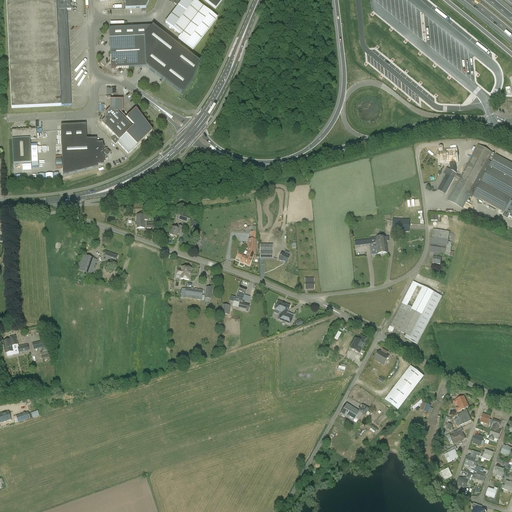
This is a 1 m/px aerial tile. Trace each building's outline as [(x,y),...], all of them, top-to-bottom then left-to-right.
[(6,0),(11,109),(71,106),(67,10),(71,10),(70,0),(6,0)] [(99,0),(100,1),(109,1),(125,0),(125,9),(146,8),(149,0),(99,0)] [(178,6),(165,23),(181,35),(178,39),(193,50),(217,18),(212,14),(193,0),(176,0),(174,3),(178,6)] [(203,0),(215,9),(222,0),(203,0)] [(109,28),(111,69),(124,68),(135,68),(146,67),(163,80),(182,95),(192,82),(199,63),(153,27),(109,28)] [(105,119),(105,126),(119,141),(117,143),(128,155),(153,132),(136,109),(126,119),(120,112),(120,111),(121,110),(122,111),(122,102),(121,102),(120,101),(120,100),(113,100),(112,100),(112,101),(111,102),(110,102),(110,110),(111,110),(112,111),(112,112),(105,119)] [(86,125),(60,126),(61,131),(63,176),(98,167),(98,165),(103,164),(103,162),(105,162),(105,159),(108,159),(107,157),(110,154),(107,151),(107,149),(105,149),(104,146),(102,146),(102,144),(97,144),(96,139),(86,140),(86,125)] [(36,129),(11,130),(12,140),(13,164),(31,163),(30,139),(37,139),(37,133),(36,129)] [(447,202),(462,211),(471,193),(474,195),(474,196),(507,214),(505,216),(511,219),(511,163),(511,162),(511,161),(508,160),(508,161),(496,155),(491,163),(488,162),(493,153),(478,145),(461,176),(457,174),(455,161),(457,161),(455,151),(443,152),(443,146),(438,147),(440,163),(450,162),(451,170),(446,168),(427,204),(437,209),(455,177),(459,179),(447,202)] [(416,208),(415,200),(407,201),(408,209),(416,208)] [(136,215),(137,229),(144,228),(144,221),(148,220),(148,215),(143,215),(143,213),(140,213),(140,215),(136,215)] [(189,217),(179,213),(177,219),(187,223),(189,217)] [(393,221),(392,231),(409,232),(410,222),(393,221)] [(169,235),(177,238),(178,235),(179,235),(182,227),(178,226),(177,229),(172,228),(169,235)] [(377,255),(387,253),(386,242),(389,242),(389,237),(385,238),(385,237),(373,239),(374,247),(376,247),(377,255)] [(260,259),(273,259),(273,245),(262,245),(262,239),(259,239),(259,245),(260,245),(260,259)] [(252,259),(254,253),(255,240),(248,240),(248,251),(246,256),(239,253),(237,257),(242,259),(240,262),(249,266),(252,259)] [(446,246),(431,244),(430,253),(430,256),(434,257),(434,258),(433,264),(440,265),(441,259),(437,258),(438,254),(442,255),(445,255),(446,246)] [(286,264),(289,257),(288,257),(289,253),(285,251),(284,255),(282,254),(278,260),(283,263),(284,262),(286,264)] [(106,252),(103,261),(114,265),(117,256),(106,252)] [(82,255),(77,270),(91,275),(96,260),(82,255)] [(180,279),(189,281),(191,269),(182,267),(181,270),(177,270),(176,275),(181,276),(180,279)] [(304,280),(304,291),(313,291),(313,280),(304,280)] [(441,297),(414,283),(412,285),(411,285),(400,306),(388,330),(392,332),(394,329),(406,335),(405,339),(417,345),(441,297)] [(245,294),(245,295),(247,290),(240,287),(236,298),(235,298),(233,302),(239,303),(238,308),(248,311),(250,305),(241,303),(245,294)] [(206,288),(204,299),(205,299),(205,303),(210,304),(210,300),(211,300),(213,288),(206,288)] [(186,289),(184,298),(201,301),(202,292),(186,289)] [(278,320),(290,325),(293,317),(286,314),(289,307),(278,302),(276,306),(275,305),(274,309),(275,309),(275,310),(281,313),(278,320)] [(223,305),(222,314),(229,315),(231,306),(223,305)] [(12,346),(17,345),(15,336),(10,337),(10,340),(2,342),(5,353),(13,352),(12,346)] [(359,341),(356,340),(350,349),(358,354),(364,344),(363,344),(365,340),(361,338),(359,341)] [(42,342),(32,344),(33,350),(44,348),(42,342)] [(19,354),(29,351),(28,345),(17,347),(19,354)] [(388,357),(379,352),(375,360),(384,365),(388,357)] [(411,367),(385,401),(398,411),(424,377),(411,367)] [(468,408),(463,397),(452,402),(453,406),(457,405),(458,408),(455,409),(457,413),(468,408)] [(420,400),(412,407),(414,408),(422,402),(420,400)] [(351,408),(346,405),(341,415),(353,422),(357,414),(350,409),(351,408)] [(369,409),(362,405),(358,412),(365,416),(369,409)] [(0,423),(11,420),(8,411),(0,414),(0,423)] [(28,412),(16,417),(18,423),(39,416),(38,411),(29,414),(28,412)] [(454,421),(457,428),(471,421),(467,411),(457,415),(459,419),(454,421)] [(490,417),(482,415),(480,422),(484,423),(485,422),(488,424),(489,421),(490,417)] [(375,433),(378,429),(373,425),(370,430),(375,433)] [(493,429),(489,439),(493,441),(494,438),(498,439),(501,432),(498,431),(499,426),(494,425),(493,429)] [(461,432),(455,435),(451,437),(454,444),(465,439),(461,432)] [(483,439),(475,436),(472,443),(477,445),(477,444),(481,445),(483,439)] [(511,452),(511,448),(503,446),(501,453),(505,455),(506,454),(509,455),(510,452),(511,453),(511,452)] [(455,451),(452,452),(448,454),(450,458),(447,460),(448,463),(458,458),(455,451)] [(493,453),(485,451),(484,453),(483,457),(483,458),(490,461),(493,453)] [(471,458),(468,457),(465,465),(469,466),(473,467),(473,466),(475,463),(476,460),(471,458)] [(504,470),(496,467),(493,475),(498,476),(498,475),(502,476),(504,470)] [(445,471),(442,472),(445,479),(452,476),(448,469),(445,471)] [(485,475),(478,472),(475,478),(479,479),(479,480),(483,482),(485,475)] [(466,481),(460,479),(458,486),(462,488),(462,486),(466,488),(468,481),(466,481)] [(494,491),(489,489),(486,496),(490,498),(491,496),(494,498),(497,492),(494,491)]
